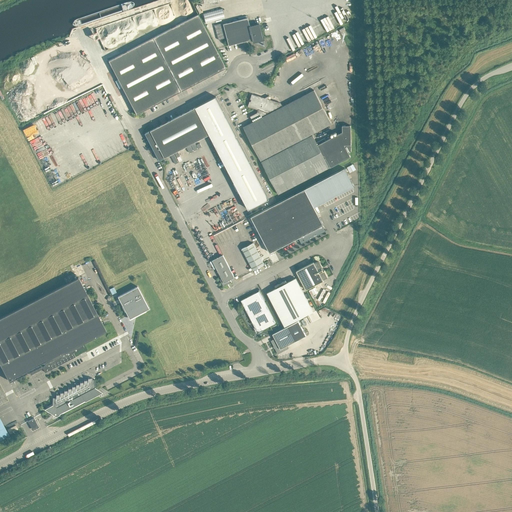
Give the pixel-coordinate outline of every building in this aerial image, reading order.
[(224,68),(226,68),(198,15),(154,37),(182,91),(224,68)] [(263,45),(262,39),(263,39),(259,24),(249,27),(247,18),(223,24),(228,46),(252,39),(253,42),(254,42),(263,45)] [(136,114),(181,91),(153,37),(108,61),(136,114)] [(332,124),(316,94),(314,90),(282,106),(281,104),(280,104),(281,103),(268,99),(269,96),(268,97),(265,99),(265,98),(264,98),(252,94),(251,99),(250,99),(251,99),(250,101),(249,101),(250,101),(248,106),(258,110),(257,113),(250,116),(253,121),(243,126),(278,194),(351,156),(345,144),(351,144),(351,124),(343,124),(343,131),(317,144),(312,134),(332,124)] [(152,151),(154,151),(159,160),(210,134),(249,209),(269,198),(216,96),(150,131),(149,130),(149,131),(145,133),(152,147),(152,151)] [(60,110),(55,112),(57,118),(63,116),(60,110)] [(305,189),(251,217),(270,252),(299,237),(302,243),(324,231),(321,226),(323,225),(314,207),(354,186),(345,168),(305,189)] [(197,211),(200,215),(207,210),(205,207),(197,211)] [(264,264),(262,260),(253,243),(242,248),(253,270),(264,264)] [(223,255),(217,258),(212,260),(222,278),(220,279),(223,286),(231,282),(230,280),(235,277),(223,255)] [(317,261),(317,262),(317,261),(314,263),(314,262),(296,271),(306,290),(323,280),(328,277),(324,271),(323,271),(322,267),(320,262),(319,262),(319,261),(318,261),(317,261)] [(66,275),(77,270),(74,264),(63,269),(66,275)] [(78,276),(0,317),(0,362),(9,381),(29,370),(31,374),(43,368),(45,372),(75,356),(73,352),(84,347),(82,343),(106,330),(104,326),(103,324),(78,276)] [(313,312),(298,282),(296,278),(287,282),(286,280),(275,286),(276,288),(267,293),(285,327),(313,312)] [(149,308),(137,286),(118,296),(129,318),(149,308)] [(241,300),(246,309),(256,330),(260,331),(275,323),(259,291),(241,300)] [(288,326),(295,341),(306,336),(298,320),(288,326)] [(287,346),(295,341),(288,326),(277,332),(273,334),(275,338),(271,340),(278,354),(288,348),(287,346)] [(102,393),(95,388),(95,380),(92,379),(92,378),(88,378),(56,394),(56,398),(53,398),(53,405),(45,409),(56,416),(59,415),(60,414),(84,401),(85,401),(102,393)] [(0,439),(9,435),(0,417),(0,439)] [(30,423),(32,427),(36,425),(34,421),(35,420),(34,418),(28,421),(29,423),(30,423)]
